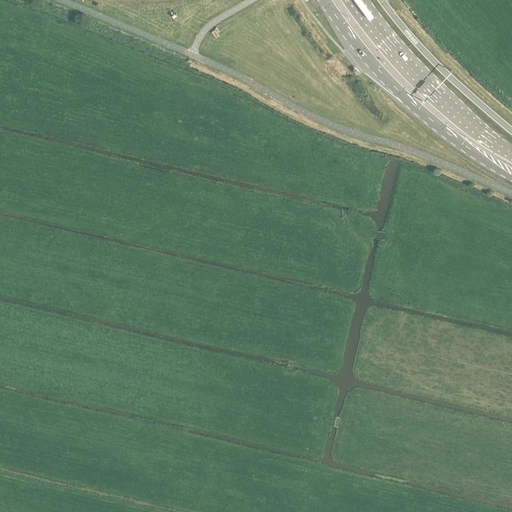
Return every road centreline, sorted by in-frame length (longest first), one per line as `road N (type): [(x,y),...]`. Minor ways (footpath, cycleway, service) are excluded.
road 1 (track): [(511,467),(0,337)]
road 2 (track): [(371,511),(0,427)]
road 3 (primary): [(326,0),(396,87),(511,177)]
road 4 (primary): [(511,153),(440,97),(354,0)]
